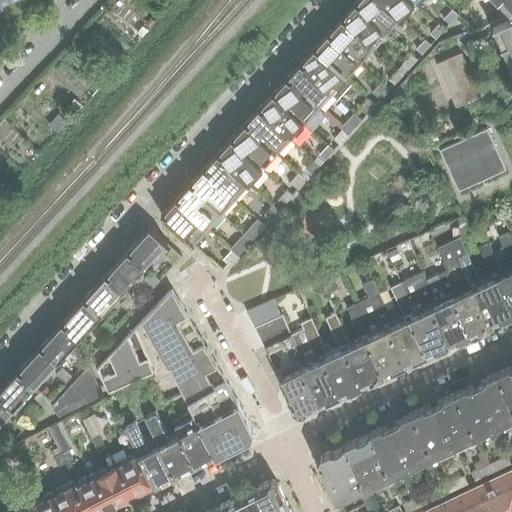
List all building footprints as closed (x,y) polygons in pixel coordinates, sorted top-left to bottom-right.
[(355,0),(353,2),(385,31),(399,16),(380,0),(355,0)] [(380,0),(399,16),(412,2),(410,0),(380,0)] [(511,0),(495,0),(510,16),(511,14),(511,0)] [(340,17),(371,46),(385,31),(353,2),(340,17)] [(448,23),(456,14),(450,10),(443,19),(448,23)] [(326,32),(357,61),(371,46),(340,17),(326,32)] [(508,68),(511,66),(511,18),(490,28),(508,68)] [(443,29),(438,24),(429,33),(434,38),(443,29)] [(312,47),(348,80),(354,74),(350,70),(357,61),(326,32),(312,47)] [(420,53),(429,44),(424,39),(415,49),(420,53)] [(298,62),(329,92),(335,97),(350,81),(348,80),(312,47),(298,62)] [(479,95),(460,52),(436,62),(455,106),(479,95)] [(402,74),(416,59),(410,54),(396,69),(402,74)] [(316,106),(329,92),(298,62),(284,77),(316,106)] [(402,74),(396,69),(388,79),(393,84),(402,74)] [(302,122),(316,106),(284,77),(270,92),(302,122)] [(388,89),(380,82),(371,91),(379,99),(388,89)] [(289,137),(302,122),(270,92),(257,107),(289,137)] [(365,114),(375,104),(368,98),(359,108),(365,114)] [(275,152),(289,137),(257,107),(243,122),(275,152)] [(347,134),(361,119),(353,113),(340,128),(347,134)] [(261,167),(275,152),(243,122),(229,138),(261,167)] [(505,168),(487,127),(439,148),(458,190),(505,168)] [(338,143),(347,134),(340,128),(332,138),(338,143)] [(427,142),(440,136),(436,128),(424,134),(427,142)] [(247,182),(261,167),(229,138),(215,153),(247,182)] [(324,158),(333,149),(327,144),(319,153),(324,158)] [(234,197),(247,182),(215,153),(202,168),(234,197)] [(314,159),(305,169),(310,174),(319,164),(314,159)] [(220,212),(234,197),(202,168),(188,183),(220,212)] [(305,180),(297,172),(288,181),(296,189),(305,180)] [(220,212),(188,183),(174,198),(206,227),(220,212)] [(292,194),(286,189),(277,198),(283,203),(292,194)] [(193,242),(206,227),(174,198),(159,213),(192,243),(193,242)] [(278,209),(272,204),(263,214),(269,219),(278,209)] [(258,218),(243,234),(250,240),(264,224),(258,218)] [(458,235),(470,231),(467,223),(458,227),(458,235)] [(126,250),(143,267),(165,243),(166,242),(148,226),(126,250)] [(497,276),(511,310),(511,232),(511,230),(498,236),(511,263),(502,267),(499,268),(494,270),(495,274),(499,272),(500,275),(497,276)] [(243,234),(230,249),(236,254),(250,240),(243,234)] [(470,331),(490,321),(475,287),(478,286),(477,283),(473,285),(471,281),(478,278),(458,236),(438,246),(449,269),(460,264),(469,283),(458,288),(449,269),(447,270),(455,289),(451,291),(452,294),(455,293),(456,295),(453,297),(470,331)] [(490,321),(511,311),(511,310),(497,276),(500,275),(499,272),(495,274),(494,270),(499,268),(502,267),(489,240),(477,246),(490,273),(478,278),(471,281),(473,285),(477,283),(478,286),(475,287),(490,321)] [(171,248),(166,254),(175,262),(181,256),(171,248)] [(236,254),(230,249),(221,258),(228,264),(236,254)] [(395,249),(388,253),(391,261),(399,257),(395,249)] [(121,291),(143,267),(126,250),(104,274),(121,291)] [(372,256),(365,259),(369,267),(375,263),(372,256)] [(386,321),(388,324),(391,323),(392,326),(389,328),(405,362),(426,351),(410,317),(413,316),(411,313),(409,314),(408,311),(407,311),(413,308),(400,281),(393,266),(388,268),(395,283),(391,285),(404,313),(397,316),(393,307),(387,309),(391,319),(386,321)] [(407,311),(408,311),(409,314),(411,313),(413,316),(410,317),(426,351),(447,342),(432,307),(434,306),(433,303),(430,304),(429,302),(429,301),(434,299),(426,280),(422,270),(400,281),(413,308),(407,311)] [(429,301),(429,302),(430,304),(433,303),(434,306),(432,307),(447,342),(470,331),(453,297),(456,295),(455,293),(452,294),(451,291),(455,289),(447,270),(426,280),(434,299),(429,301)] [(142,279),(153,287),(159,279),(149,271),(142,279)] [(104,274),(82,298),(99,315),(121,291),(104,274)] [(334,276),(323,281),(327,292),(338,287),(334,276)] [(366,338),(382,372),(405,362),(389,328),(392,326),(391,323),(388,324),(386,321),(391,319),(387,309),(373,279),(362,283),(368,296),(356,302),(369,329),(364,332),(365,335),(368,334),(370,336),(366,338)] [(251,429),(244,415),(237,401),(206,347),(205,347),(180,303),(167,291),(142,318),(195,417),(214,454),(249,436),(251,429)] [(128,295),(122,302),(131,311),(137,304),(128,295)] [(77,338),(99,315),(82,298),(60,322),(77,338)] [(342,340),(343,342),(344,344),(347,343),(348,345),(345,347),(361,382),(382,372),(366,338),(370,336),(368,334),(365,335),(364,332),(369,329),(356,302),(347,306),(360,334),(348,339),(347,338),(342,340)] [(321,350),(339,393),(361,382),(345,347),(348,345),(347,343),(344,344),(343,342),(342,340),(347,338),(335,312),(326,317),(338,344),(325,350),(324,348),(321,350)] [(258,336),(285,324),(280,314),(253,327),(258,336)] [(298,363),(300,362),(318,402),(339,393),(321,350),(324,348),(311,316),(300,320),(303,328),(289,333),(295,346),(300,356),(296,358),(298,363)] [(98,328),(107,337),(115,328),(106,320),(98,328)] [(55,362),(77,338),(60,322),(38,346),(55,362)] [(258,336),(263,346),(289,333),(285,324),(258,336)] [(295,346),(289,333),(263,346),(270,359),(286,351),(295,346)] [(139,362),(125,336),(96,368),(107,390),(106,391),(148,373),(153,370),(146,358),(139,362)] [(85,343),(78,350),(87,359),(94,352),(85,343)] [(33,386),(55,362),(38,346),(16,370),(33,386)] [(295,346),(286,351),(270,359),(277,373),(294,408),(301,410),(318,402),(300,362),(298,363),(296,358),(300,356),(295,346)] [(511,364),(496,372),(511,404),(511,364)] [(88,365),(51,406),(60,414),(102,394),(88,365)] [(62,368),(56,374),(65,382),(71,376),(62,368)] [(0,399),(11,410),(33,386),(16,370),(0,386),(0,399)] [(511,404),(496,372),(475,382),(497,425),(511,417),(511,404)] [(476,436),(497,425),(475,382),(454,392),(476,436)] [(40,390),(34,397),(43,406),(50,399),(40,390)] [(476,436),(454,392),(432,402),(454,446),(476,436)] [(0,422),(11,410),(0,399),(0,422)] [(454,446),(432,402),(412,412),(434,456),(454,446)] [(157,443),(173,474),(194,463),(178,432),(169,437),(156,411),(145,416),(158,442),(157,443)] [(412,412),(390,422),(412,466),(434,456),(412,412)] [(19,415),(13,421),(22,430),(28,423),(19,415)] [(175,428),(178,432),(194,463),(214,454),(195,417),(175,428)] [(138,453),(153,483),(154,484),(173,474),(157,443),(149,447),(136,420),(124,426),(138,453)] [(412,466),(390,422),(367,433),(398,493),(399,493),(391,477),(412,466)] [(99,433),(91,437),(96,446),(103,443),(99,433)] [(367,433),(342,445),(365,490),(385,480),(392,496),(398,493),(367,433)] [(60,452),(68,448),(63,440),(56,443),(60,452)] [(20,452),(17,443),(7,453),(11,456),(20,452)] [(320,461),(339,502),(365,490),(342,445),(322,454),(319,461),(320,461)] [(53,455),(58,465),(73,458),(68,448),(60,452),(53,455)] [(121,499),(153,483),(138,453),(127,457),(123,448),(104,457),(108,466),(105,467),(121,499)] [(493,472),(511,464),(507,455),(489,463),(493,472)] [(475,481),(493,472),(489,463),(471,471),(475,481)] [(73,482),(88,511),(95,511),(121,499),(105,467),(73,482)] [(511,511),(511,467),(424,509),(425,511),(511,511)] [(449,493),(467,484),(463,475),(445,483),(449,493)] [(41,495),(50,511),(88,511),(73,482),(72,479),(41,495)] [(252,489),(263,511),(290,511),(276,482),(277,482),(270,479),(270,480),(252,489)] [(432,501),(449,493),(445,483),(427,492),(432,501)] [(263,511),(252,489),(234,498),(240,511),(263,511)] [(50,511),(41,495),(9,511),(50,511)] [(405,511),(408,511),(425,504),(420,495),(402,503),(405,511)] [(240,511),(234,498),(212,509),(214,511),(240,511)]
